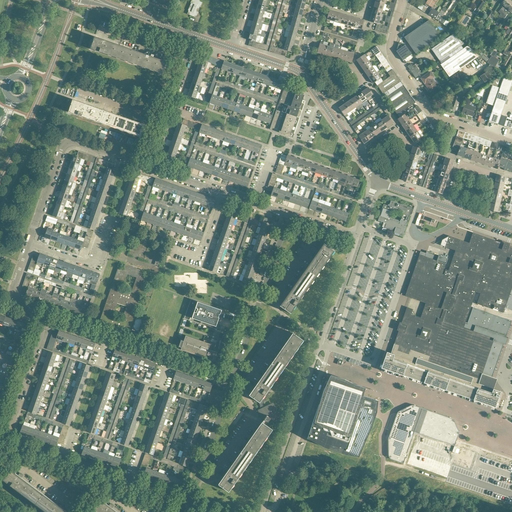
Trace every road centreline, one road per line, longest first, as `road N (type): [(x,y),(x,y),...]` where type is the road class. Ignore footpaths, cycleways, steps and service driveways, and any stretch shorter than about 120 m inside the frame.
road 1 (residential): [(262,511),(356,237)]
road 2 (residential): [(148,166),(67,143),(28,242)]
road 3 (residential): [(455,124),(431,114),(390,56),(402,0)]
